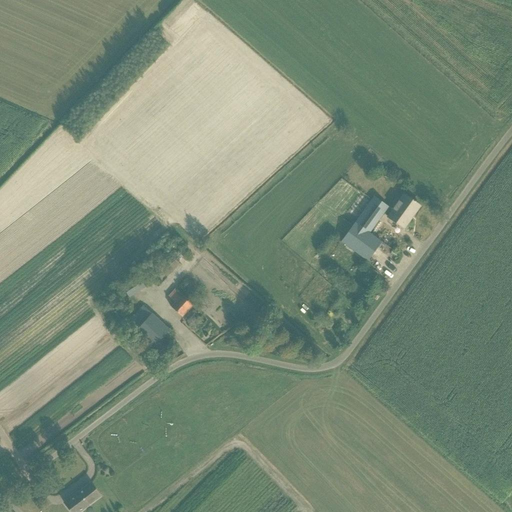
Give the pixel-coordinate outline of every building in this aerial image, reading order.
[(341,242),(359,255),(367,261),(381,242),(369,233),(383,213),(387,216),(387,217),(403,229),(411,218),(409,217),(418,205),(419,206),(420,206),(415,202),(415,201),(413,200),(413,201),(403,194),(394,208),(392,206),(390,208),(388,207),(373,196),(341,242)] [(185,260),(176,252),(150,279),(158,287),(185,260)] [(294,290),(298,286),(306,293),(321,275),(305,262),(287,283),(294,290)] [(124,288),(130,298),(150,284),(143,276),(124,288)] [(187,284),(189,290),(198,286),(195,280),(187,284)] [(355,282),(348,292),(357,299),(364,289),(355,282)] [(160,288),(154,293),(161,301),(167,296),(160,288)] [(192,305),(185,298),(175,289),(168,296),(175,302),(171,307),(174,310),(181,317),(192,305)] [(169,330),(162,323),(151,314),(143,306),(127,323),(153,347),(169,330)] [(79,511),(100,496),(96,491),(90,483),(78,492),(64,502),(71,511),(79,511)]
